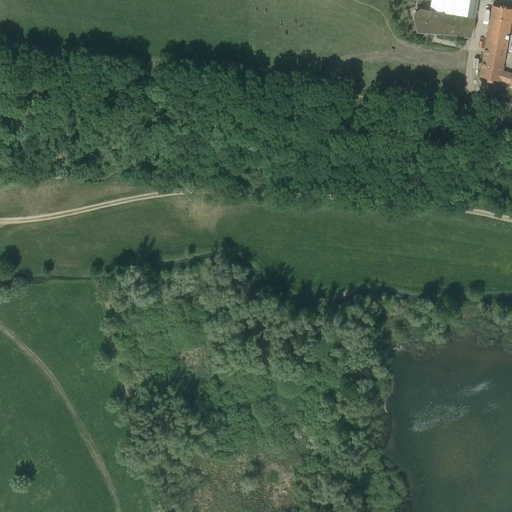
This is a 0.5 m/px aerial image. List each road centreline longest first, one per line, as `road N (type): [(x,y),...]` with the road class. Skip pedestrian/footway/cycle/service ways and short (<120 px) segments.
road 1 (track): [(511,220),(382,200),(195,191)]
road 2 (track): [(476,109),(224,82)]
road 3 (track): [(224,82),(0,57)]
road 4 (track): [(118,511),(57,385),(0,323)]
road 5 (track): [(195,191),(0,220)]
